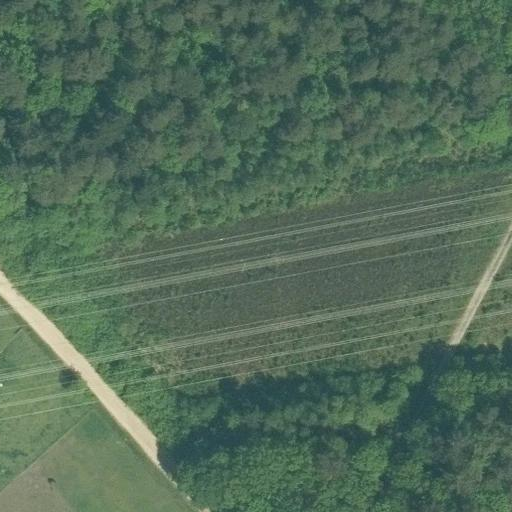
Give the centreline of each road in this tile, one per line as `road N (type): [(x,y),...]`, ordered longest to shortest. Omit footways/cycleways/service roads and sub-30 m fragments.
road 1 (track): [(368,511),(511,226)]
road 2 (track): [(0,289),(204,511)]
